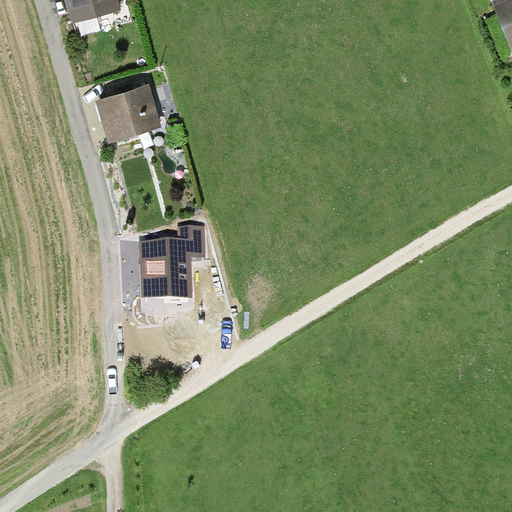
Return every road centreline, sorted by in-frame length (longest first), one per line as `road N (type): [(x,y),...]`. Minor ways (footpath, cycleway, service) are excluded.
road 1 (residential): [(44,0),(101,212),(115,317),(114,383),(108,430),(0,510)]
road 2 (track): [(108,430),(511,189)]
